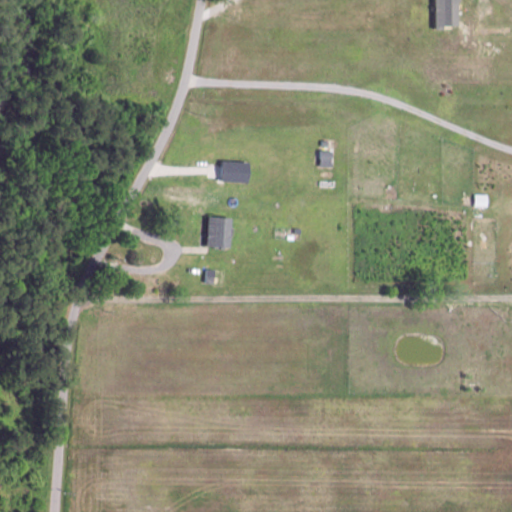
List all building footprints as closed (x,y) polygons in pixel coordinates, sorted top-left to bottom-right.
[(431,0),(454,0),(454,27),(432,27),(431,0)] [(220,162),(218,181),(243,184),(245,165),(220,162)] [(208,218),(232,218),(231,248),(207,247),(208,218)] [(208,270),(216,270),(216,283),(208,282),(208,270)] [(511,321),(511,329),(502,329),(502,322),(511,321)]
